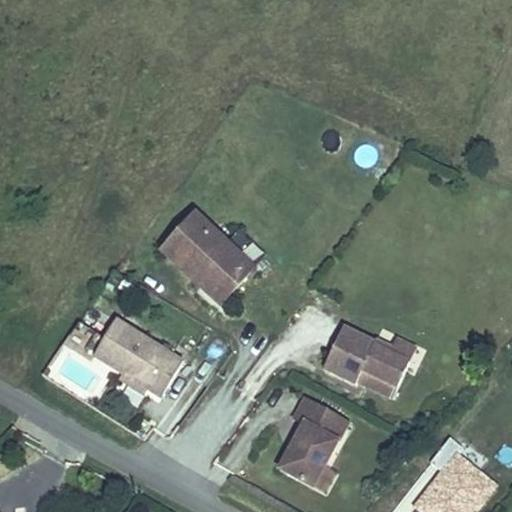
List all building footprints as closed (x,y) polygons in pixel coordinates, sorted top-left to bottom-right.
[(256,269),(241,255),(228,244),(197,215),(163,253),(202,288),(206,284),(216,292),(212,297),(221,306),(256,269)] [(216,292),(206,284),(202,288),(212,297),(216,292)] [(185,362),(117,321),(95,357),(147,390),(148,390),(162,399),(185,362)] [(393,399),(411,364),(391,354),(393,350),(377,342),(376,344),(344,329),(325,370),(357,385),(359,383),(361,378),(369,382),(367,386),(393,399)] [(411,364),(417,350),(398,341),(393,350),(391,354),(411,364)] [(199,388),(207,377),(194,368),(187,379),(199,388)] [(147,390),(125,376),(122,381),(145,395),(148,390),(147,390)] [(330,438),(340,419),(306,401),(296,420),(305,425),(296,442),(300,445),(296,451),(292,449),(281,471),(314,489),(339,443),(330,438)] [(339,443),(349,425),(340,419),(330,438),(339,443)] [(506,468),(465,434),(460,430),(431,466),(477,504),(506,468)]
